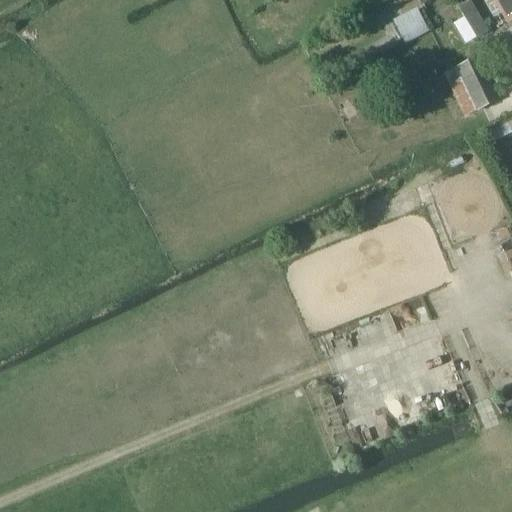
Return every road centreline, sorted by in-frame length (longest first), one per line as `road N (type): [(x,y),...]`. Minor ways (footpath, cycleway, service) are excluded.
road 1 (track): [(479,311),(0,502)]
road 2 (track): [(389,491),(511,426)]
road 3 (track): [(511,387),(479,401),(445,323)]
